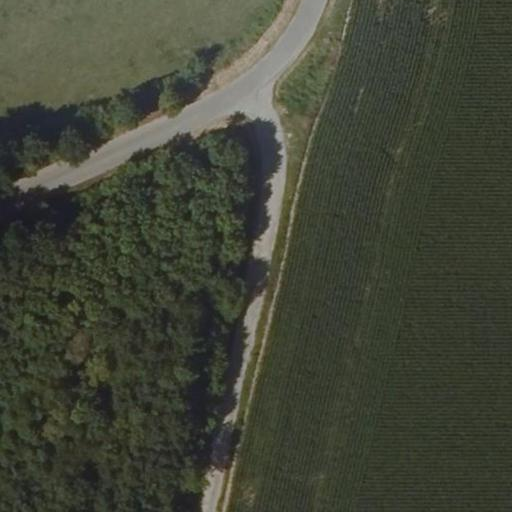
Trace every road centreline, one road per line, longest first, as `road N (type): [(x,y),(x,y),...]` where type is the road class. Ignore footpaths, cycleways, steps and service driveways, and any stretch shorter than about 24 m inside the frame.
road 1 (track): [(205,511),(274,199),(272,132),(252,82)]
road 2 (unclassified): [(0,201),(252,82),(312,0)]
